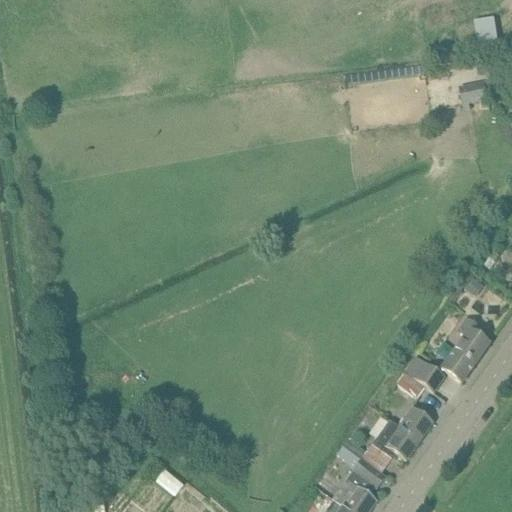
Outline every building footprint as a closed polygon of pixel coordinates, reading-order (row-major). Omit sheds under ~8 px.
[(485,85),(459,89),(464,114),(470,113),(469,107),(481,105),(482,111),(489,109),(486,99),(502,96),(505,95),(511,84),(511,52),(509,51),(507,54),(504,58),(475,64),(478,76),(485,75),(492,74),(486,83),(485,85)] [(493,254),(482,267),(488,272),(499,259),(493,254)] [(473,282),(465,292),(475,300),(483,290),(473,282)] [(440,373),(443,375),(460,387),(488,347),(471,335),(475,329),(466,322),(457,335),(463,339),(440,373)] [(404,374),(413,381),(433,395),(445,378),(425,364),(424,366),(415,360),(404,374)] [(397,386),(416,400),(423,390),(404,377),(397,386)] [(398,432),(418,446),(432,426),(413,412),(398,432)] [(418,446),(398,432),(388,425),(361,464),(374,473),(379,477),(393,458),(404,466),(418,446)] [(340,461),(341,461),(350,467),(354,461),(345,454),(340,461)] [(95,457),(85,467),(95,476),(105,466),(95,457)] [(384,481),(379,477),(374,473),(361,464),(333,504),(344,511),(370,511),(376,504),(362,495),(368,487),(376,492),(384,481)] [(164,472),(156,482),(174,498),(183,488),(164,472)]
